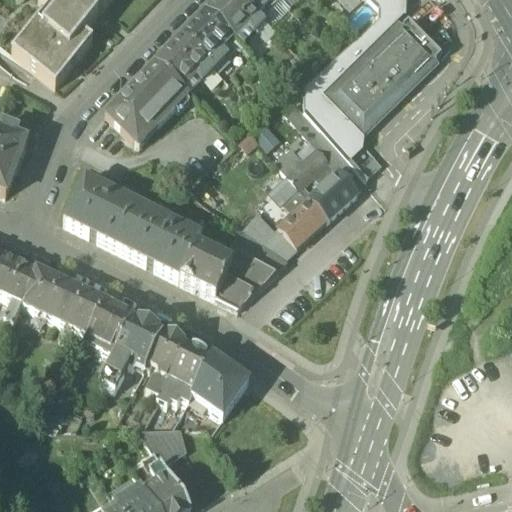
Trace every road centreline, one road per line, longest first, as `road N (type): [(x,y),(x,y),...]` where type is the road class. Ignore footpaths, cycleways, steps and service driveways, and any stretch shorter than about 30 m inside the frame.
road 1 (residential): [(24,239),(226,340),(330,412),(363,448)]
road 2 (secondary): [(363,448),(405,315),(511,96)]
road 3 (residential): [(24,239),(74,130),(202,0)]
